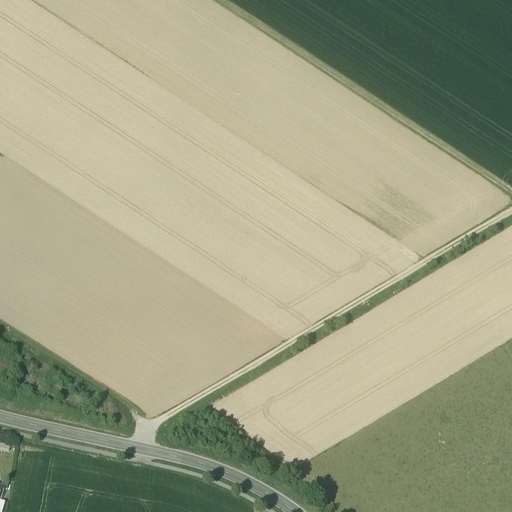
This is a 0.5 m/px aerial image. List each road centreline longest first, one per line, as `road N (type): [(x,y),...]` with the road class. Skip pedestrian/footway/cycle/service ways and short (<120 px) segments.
road 1 (track): [(511,209),(148,429),(140,461)]
road 2 (track): [(511,194),(215,0)]
road 3 (secondary): [(292,511),(211,467),(0,416)]
road 4 (track): [(148,429),(0,332)]
